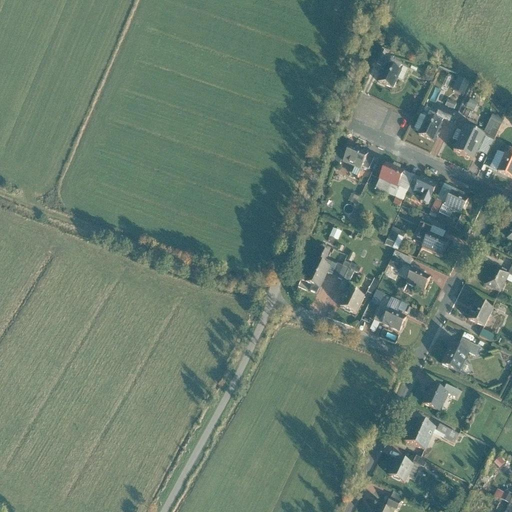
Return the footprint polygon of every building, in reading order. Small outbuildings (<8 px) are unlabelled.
[(348,18),(352,0),(335,0),(331,14),(348,18)] [(379,51),(374,63),(381,67),(387,55),(379,51)] [(387,62),(377,83),(392,90),(402,69),(387,62)] [(465,73),(463,78),(472,81),(474,77),(465,73)] [(454,91),(467,95),(471,81),(458,77),(454,91)] [(470,102),(467,109),(475,112),(478,105),(470,102)] [(439,107),(435,115),(450,123),(455,114),(439,107)] [(502,121),(492,116),(483,135),(485,136),(493,140),(502,121)] [(425,117),(417,133),(432,140),(440,125),(425,117)] [(464,127),(453,151),(474,161),(485,136),(483,135),(464,127)] [(511,151),(506,148),(495,172),(511,179),(511,151)] [(336,150),(330,164),(338,167),(344,153),(336,150)] [(348,150),(342,164),(359,172),(361,167),(366,157),(348,150)] [(373,160),(366,157),(361,167),(368,170),(373,160)] [(402,174),(386,167),(379,183),(395,190),(397,188),(402,174)] [(414,179),(402,174),(397,188),(408,192),(414,179)] [(437,185),(420,177),(412,194),(423,198),(420,204),(427,208),(437,185)] [(461,218),(469,201),(443,190),(432,214),(439,217),(443,209),(461,218)] [(425,232),(429,233),(434,221),(422,216),(414,235),(422,238),(425,232)] [(333,230),(330,239),(338,242),(341,234),(333,230)] [(393,230),(387,243),(398,248),(403,235),(393,230)] [(427,234),(421,248),(441,257),(447,242),(427,234)] [(322,251),(318,258),(326,262),(329,254),(322,251)] [(412,262),(394,254),(387,269),(405,277),(412,262)] [(313,262),(303,283),(319,290),(328,269),(313,262)] [(337,265),(331,276),(348,284),(353,273),(357,275),(360,269),(350,264),(349,266),(344,263),(342,267),(337,265)] [(506,280),(508,276),(492,269),(484,287),(500,294),(506,280)] [(411,272),(405,286),(423,294),(429,280),(411,272)] [(373,281),(367,294),(371,296),(378,283),(373,281)] [(354,319),(363,299),(347,292),(338,311),(354,319)] [(375,294),(371,303),(379,307),(383,297),(375,294)] [(495,312),(478,304),(469,323),(486,331),(495,312)] [(379,312),(371,330),(378,333),(386,315),(379,312)] [(406,319),(388,312),(381,328),(399,335),(406,319)] [(495,337),(482,332),(479,339),(492,344),(495,337)] [(479,349),(461,341),(457,349),(469,354),(476,357),(479,349)] [(450,346),(441,366),(460,375),(469,354),(457,349),(450,346)] [(429,387),(420,406),(439,414),(448,395),(442,393),(429,387)] [(459,393),(445,387),(442,393),(448,395),(457,400),(459,393)] [(434,430),(414,421),(404,444),(424,453),(434,430)] [(458,436),(439,427),(434,436),(453,446),(458,436)] [(426,462),(417,458),(413,465),(423,470),(426,462)] [(419,470),(396,459),(387,478),(403,485),(406,477),(414,480),(419,470)] [(499,460),(494,464),(498,469),(503,465),(499,460)] [(501,501),(504,495),(497,491),(494,497),(501,501)] [(504,495),(501,501),(508,504),(511,496),(505,493),(504,495)] [(403,500),(393,495),(387,507),(396,511),(403,500)]
